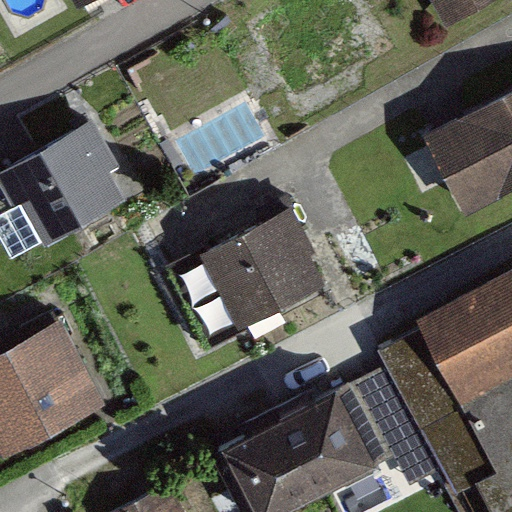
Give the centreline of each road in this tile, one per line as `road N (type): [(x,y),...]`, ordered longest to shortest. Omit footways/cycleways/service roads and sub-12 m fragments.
road 1 (residential): [(0,504),(511,242)]
road 2 (residential): [(180,0),(0,100)]
